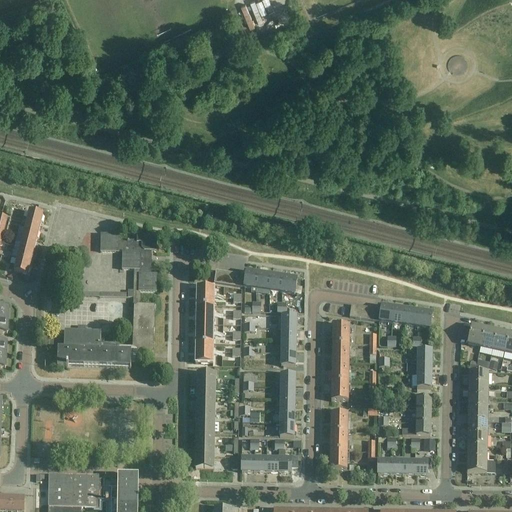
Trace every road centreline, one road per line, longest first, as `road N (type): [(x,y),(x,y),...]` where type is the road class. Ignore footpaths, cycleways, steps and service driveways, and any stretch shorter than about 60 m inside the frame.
road 1 (residential): [(309,495),(314,300),(378,302)]
road 2 (residential): [(158,391),(175,392),(176,262),(243,271)]
road 3 (residential): [(445,497),(447,307)]
road 4 (residential): [(309,495),(157,490)]
road 5 (residential): [(445,497),(309,495)]
road 6 (residential): [(158,391),(23,387)]
